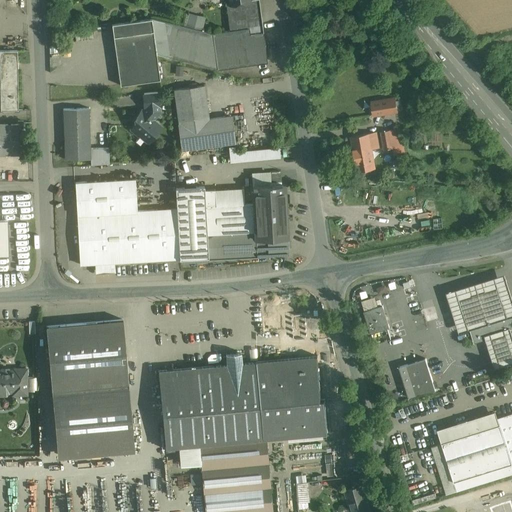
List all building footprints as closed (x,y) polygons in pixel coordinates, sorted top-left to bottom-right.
[(248,0),(229,3),(229,2),(226,3),(230,30),(249,28),(250,34),(263,32),(263,33),(264,32),(258,0),(248,0)] [(206,17),(189,13),(186,27),(202,31),(206,17)] [(152,18),(112,24),(120,85),(160,80),(157,54),(152,18)] [(169,57),(164,21),(152,18),(157,54),(169,57)] [(186,27),(164,21),(169,57),(217,69),(217,70),(267,62),(263,33),(263,32),(250,34),(249,28),(230,30),(212,33),(202,31),(186,27)] [(92,27),(74,29),(76,41),(94,38),(92,27)] [(0,60),(17,61),(17,51),(0,50),(0,60)] [(17,61),(0,60),(0,64),(1,110),(18,110),(17,61)] [(205,86),(174,90),(183,151),(235,143),(231,116),(209,119),(205,86)] [(158,92),(144,94),(145,108),(159,106),(158,92)] [(395,98),(381,100),(383,114),(397,112),(395,98)] [(381,100),(372,102),(374,115),(383,114),(381,100)] [(159,106),(145,108),(143,110),(144,114),(140,114),(137,118),(137,122),(132,128),(132,131),(136,134),(139,134),(146,140),(150,140),(153,135),(153,130),(158,125),(153,121),(160,112),(159,106)] [(89,108),(63,109),(65,159),(91,159),(90,150),(89,108)] [(19,124),(0,124),(0,154),(19,154),(19,124)] [(400,128),(381,132),(384,150),(393,148),(394,155),(404,153),(400,128)] [(376,132),(351,137),(357,171),(375,168),(372,149),(379,147),(376,132)] [(238,146),(230,146),(231,160),(283,158),(283,147),(238,150),(238,146)] [(109,150),(90,150),(91,159),(91,165),(109,163),(109,150)] [(281,170),(270,171),(270,183),(282,182),(281,170)] [(135,178),(75,182),(80,264),(180,259),(177,208),(137,210),(135,178)] [(271,186),(258,186),(253,186),(254,203),(257,203),(258,231),(255,231),(255,232),(256,257),(271,256),(271,255),(287,254),(287,249),(289,249),(289,241),(286,241),(286,237),(289,237),(289,236),(288,237),(287,217),(287,211),(286,211),(285,185),(282,185),(274,185),(274,184),(271,185),(271,186)] [(204,186),(176,188),(177,208),(180,259),(208,257),(207,234),(204,190),(205,190),(204,186)] [(254,203),(216,205),(215,189),(205,190),(204,190),(207,234),(255,232),(255,231),(258,231),(257,203),(254,203)] [(8,221),(0,220),(0,256),(9,256),(8,222),(8,221)] [(207,234),(208,257),(208,259),(256,257),(255,232),(207,234)] [(467,286),(501,275),(499,271),(466,282),(467,286)] [(447,293),(458,330),(470,326),(511,313),(511,291),(507,275),(447,293)] [(378,287),(380,294),(390,291),(388,284),(378,287)] [(383,305),(364,311),(371,333),(390,327),(383,305)] [(511,313),(470,326),(474,342),(487,338),(511,331),(511,330),(511,313)] [(123,320),(46,326),(52,392),(129,385),(123,320)] [(511,333),(511,331),(487,338),(497,369),(511,364),(511,333)] [(241,352),(226,354),(227,364),(159,371),(165,447),(183,446),(263,438),(328,433),(325,399),(321,400),(318,356),(242,363),(241,352)] [(426,358),(400,366),(407,389),(433,380),(426,358)] [(9,370),(8,371),(3,371),(2,370),(0,370),(0,394),(6,394),(6,392),(13,392),(13,394),(27,394),(27,369),(14,369),(15,370),(9,370)] [(31,377),(31,386),(39,386),(39,377),(31,377)] [(433,380),(407,389),(410,398),(436,390),(433,380)] [(129,385),(52,392),(58,457),(120,451),(118,418),(131,416),(129,385)] [(511,413),(507,415),(506,418),(501,419),(499,422),(500,424),(511,461),(511,413)] [(131,416),(118,418),(120,451),(134,450),(131,416)] [(511,461),(500,424),(442,442),(454,481),(511,463),(511,461)] [(263,438),(199,444),(201,463),(203,493),(267,488),(263,438)] [(199,444),(183,446),(185,465),(201,463),(199,444)] [(26,455),(26,465),(42,465),(42,455),(26,455)] [(511,463),(454,481),(457,491),(511,473),(511,463)] [(370,511),(363,485),(345,490),(351,511),(370,511)] [(269,511),(267,488),(203,493),(205,511),(269,511)]
